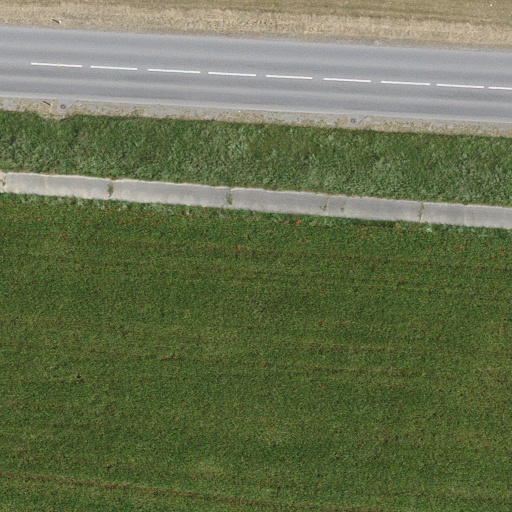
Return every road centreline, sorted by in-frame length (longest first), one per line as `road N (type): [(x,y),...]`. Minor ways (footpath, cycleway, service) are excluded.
road 1 (track): [(0,181),(511,218)]
road 2 (tertiary): [(511,79),(0,56)]
